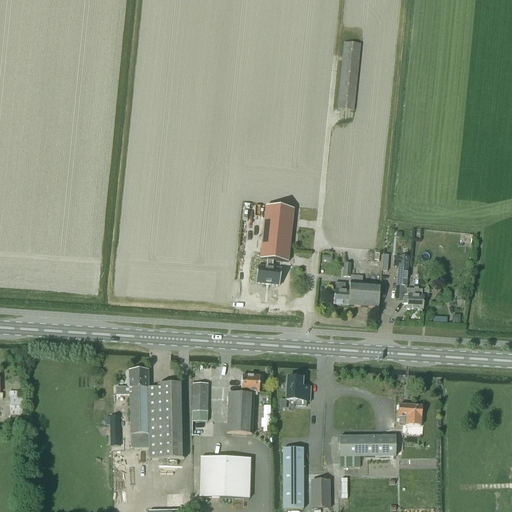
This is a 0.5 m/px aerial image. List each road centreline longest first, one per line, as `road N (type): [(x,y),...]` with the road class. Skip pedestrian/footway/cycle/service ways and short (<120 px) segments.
road 1 (primary): [(0,327),(511,361)]
road 2 (track): [(308,347),(343,0)]
